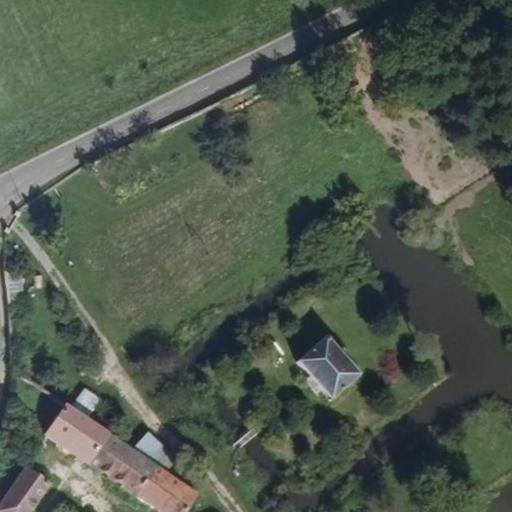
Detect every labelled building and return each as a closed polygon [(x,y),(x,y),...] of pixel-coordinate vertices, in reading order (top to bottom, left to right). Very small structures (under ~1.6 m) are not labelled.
[(377,29),(368,12),(337,29),(346,46),(377,29)] [(390,355),(361,317),(326,344),(355,382),(390,355)] [(178,452),(89,392),(71,418),(162,478),(178,452)] [(222,481),(178,452),(162,478),(206,508),(222,481)] [(37,511),(39,511),(69,470),(46,454),(14,497),(37,511)]
